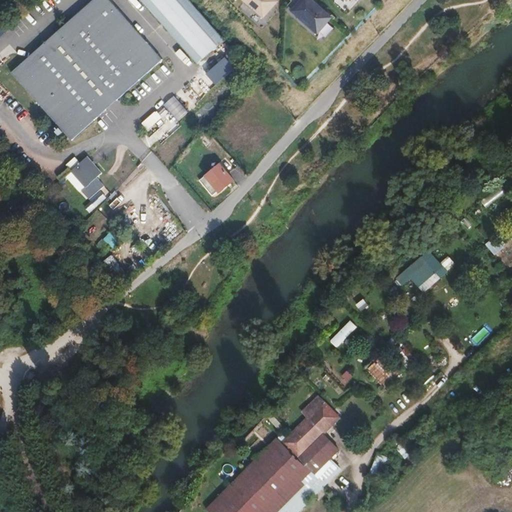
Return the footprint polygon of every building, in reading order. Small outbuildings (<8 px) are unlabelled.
[(108,0),(89,0),(89,1),(150,70),(161,60),(108,0)] [(187,0),(140,0),(197,64),(224,41),(187,0)] [(283,2),(280,0),(243,0),(267,20),(283,2)] [(322,36),(337,19),(316,0),(303,0),(292,12),(322,36)] [(89,1),(54,32),(115,101),(150,70),(89,1)] [(54,32),(44,41),(105,110),(115,101),(54,32)] [(44,41),(33,51),(94,119),(105,110),(44,41)] [(33,51),(25,58),(86,127),(94,119),(33,51)] [(218,86),(238,68),(227,57),(207,75),(218,86)] [(25,58),(10,71),(71,140),(86,127),(25,58)] [(178,95),(165,103),(177,121),(190,113),(178,95)] [(149,131),(167,115),(162,108),(143,125),(149,131)] [(171,114),(149,130),(156,140),(178,124),(171,114)] [(87,156),(84,159),(85,160),(99,176),(102,173),(87,156)] [(85,160),(80,165),(101,189),(104,186),(97,177),(99,176),(85,160)] [(79,163),(70,171),(85,188),(82,191),(89,199),(97,192),(76,168),(80,165),(79,163)] [(80,165),(76,168),(97,192),(101,189),(80,165)] [(219,165),(199,182),(212,196),(217,191),(219,192),(232,180),(219,165)] [(129,232),(120,223),(105,239),(114,248),(129,232)] [(497,257),(511,246),(511,244),(504,233),(488,244),(497,257)] [(104,251),(109,245),(101,237),(96,243),(104,251)] [(403,287),(413,280),(424,294),(450,273),(431,250),(396,279),(403,287)] [(442,265),(450,271),(456,264),(448,257),(442,265)] [(451,310),(460,303),(455,297),(446,304),(451,310)] [(358,305),(364,313),(371,307),(365,300),(358,305)] [(406,319),(393,327),(398,334),(410,325),(406,319)] [(351,321),(331,342),(338,348),(358,327),(351,321)] [(383,357),(369,372),(390,391),(403,376),(383,357)] [(304,421),(277,449),(293,464),(322,434),(338,418),(317,397),(299,416),(304,421)] [(272,456),(271,457),(311,495),(312,496),(313,496),(339,469),(329,459),(338,450),(322,434),(293,464),(277,449),(271,443),(265,449),(272,456)] [(265,449),(214,502),(223,510),(271,457),(272,456),(265,449)] [(382,481),(389,456),(377,453),(369,477),(382,481)] [(271,457),(223,510),(214,502),(208,509),(211,511),(295,511),(311,495),(271,457)] [(311,495),(295,511),(296,511),(312,496),(311,495)]
